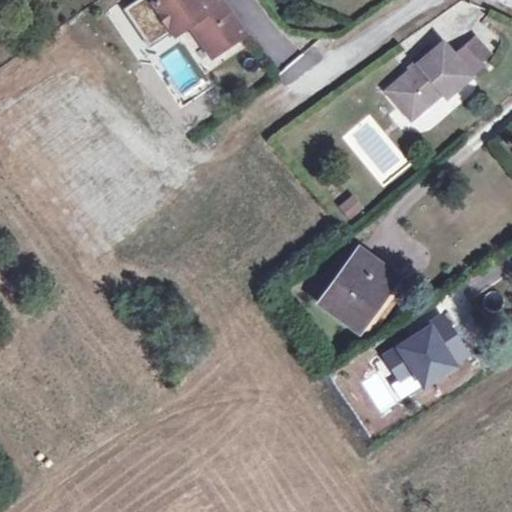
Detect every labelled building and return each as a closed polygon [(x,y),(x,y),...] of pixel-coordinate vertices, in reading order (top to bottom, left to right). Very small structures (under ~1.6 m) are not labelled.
[(199,0),(155,0),(152,3),(174,33),(189,23),(211,54),(241,33),(219,1),(211,6),(206,9),(199,0)] [(207,0),(199,0),(206,9),(211,6),(207,0)] [(471,75),(443,43),(389,90),(401,105),(406,101),(417,114),(443,91),(447,96),(471,75)] [(412,118),(417,114),(406,101),(401,105),(412,118)] [(348,220),(365,210),(355,193),(338,203),(348,220)] [(406,287),(360,253),(326,299),(373,333),(406,287)] [(487,289),(478,276),(443,298),(452,312),(487,289)]
